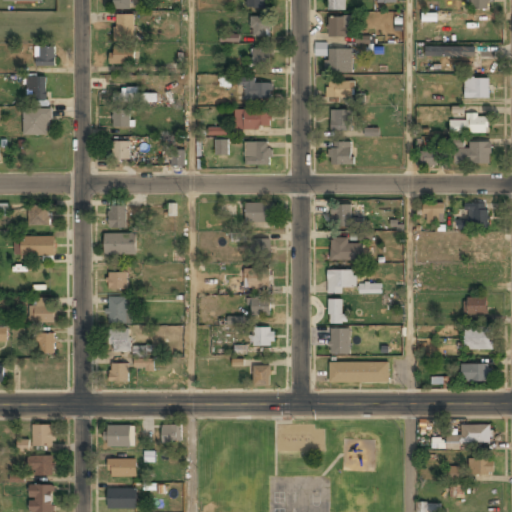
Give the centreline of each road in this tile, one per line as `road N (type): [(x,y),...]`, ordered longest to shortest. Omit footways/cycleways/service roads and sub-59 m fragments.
road 1 (tertiary): [(0,405),(511,404)]
road 2 (residential): [(81,0),(82,511)]
road 3 (residential): [(511,183),(0,183)]
road 4 (residential): [(298,0),(301,404)]
